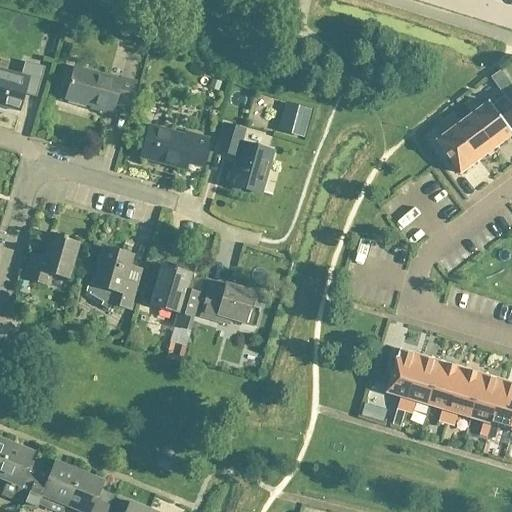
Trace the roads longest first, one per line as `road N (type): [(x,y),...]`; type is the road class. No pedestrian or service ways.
road 1 (residential): [(511,339),(409,309),(432,250),(511,193)]
road 2 (residential): [(257,242),(181,205),(55,170),(38,174)]
